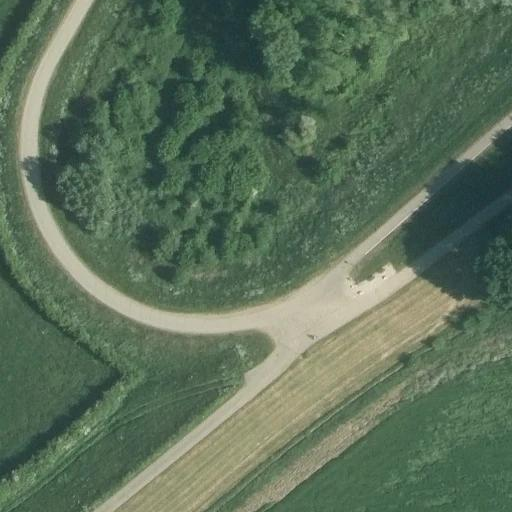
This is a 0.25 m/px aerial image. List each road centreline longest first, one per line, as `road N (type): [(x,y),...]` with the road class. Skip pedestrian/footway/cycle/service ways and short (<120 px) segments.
road 1 (unclassified): [(317,314),(222,327),(156,321),(106,296),(48,233),(29,173),(28,135),(48,66),(85,0)]
road 2 (unclassified): [(108,511),(274,375),(317,314)]
road 3 (unclassified): [(511,201),(366,308),(317,314)]
